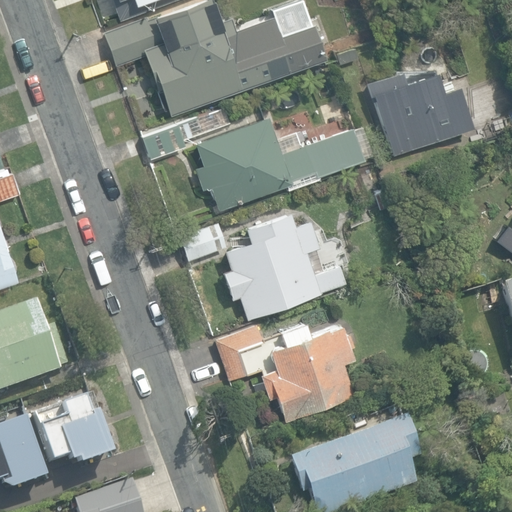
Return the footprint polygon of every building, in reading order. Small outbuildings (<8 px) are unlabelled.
[(169,115),(324,59),(310,22),(264,38),(262,33),(238,42),(227,13),(218,16),(211,0),(185,0),(103,30),(115,63),(140,54),(147,74),(153,72),(169,115)] [(124,0),(130,15),(172,0),(124,0)] [(368,92),(391,155),(469,127),(453,84),(438,90),(431,69),(401,80),(397,68),(360,82),(364,94),(368,92)] [(208,187),(216,210),(288,184),(287,181),(311,172),(313,177),(360,160),(349,128),(279,153),(266,115),(191,142),(199,165),(192,168),(200,190),(208,187)] [(140,136),(148,157),(182,144),(180,139),(190,135),(185,120),(140,136)] [(2,168),(0,168),(0,200),(17,194),(10,174),(10,172),(7,173),(5,167),(2,168)] [(371,191),(377,209),(389,205),(382,187),(371,191)] [(238,296),(246,318),(319,292),(318,291),(342,282),(336,265),(312,274),(303,250),(315,246),(306,219),(291,224),(286,211),(242,226),(247,240),(221,249),(227,268),(220,270),(229,299),(238,296)] [(177,234),(185,259),(223,246),(214,221),(177,234)] [(0,286),(15,281),(0,237),(0,286)] [(511,280),(497,286),(511,331),(511,280)] [(0,390),(58,370),(57,367),(65,364),(51,324),(42,327),(33,300),(0,311),(0,390)] [(259,338),(253,322),(212,338),(229,380),(256,370),(266,398),(275,395),(286,421),(300,416),(304,424),(356,404),(339,361),(351,357),(338,323),(306,336),(301,322),(259,338)] [(87,414),(81,398),(59,405),(59,406),(32,414),(48,462),(64,456),(66,462),(74,460),(75,465),(107,455),(93,412),(87,414)] [(43,477),(22,418),(0,425),(0,486),(8,490),(43,477)] [(303,491),(310,511),(335,511),(410,486),(402,463),(413,459),(399,419),(287,458),(299,493),(301,492),(303,491)]
